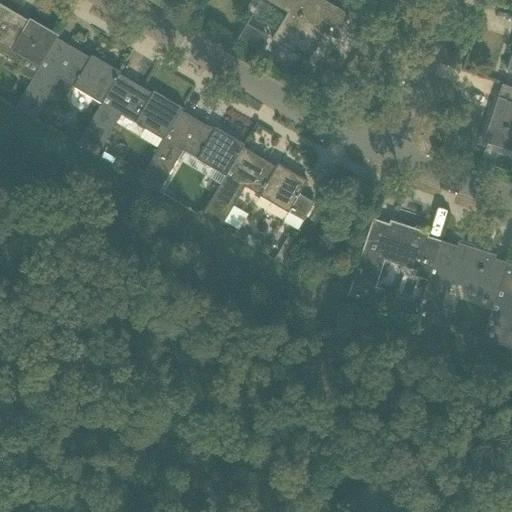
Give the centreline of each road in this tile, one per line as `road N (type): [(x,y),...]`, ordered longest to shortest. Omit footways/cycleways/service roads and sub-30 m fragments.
road 1 (residential): [(384,152),(228,72),(112,0)]
road 2 (residential): [(384,152),(455,0)]
road 3 (residential): [(511,202),(384,152)]
